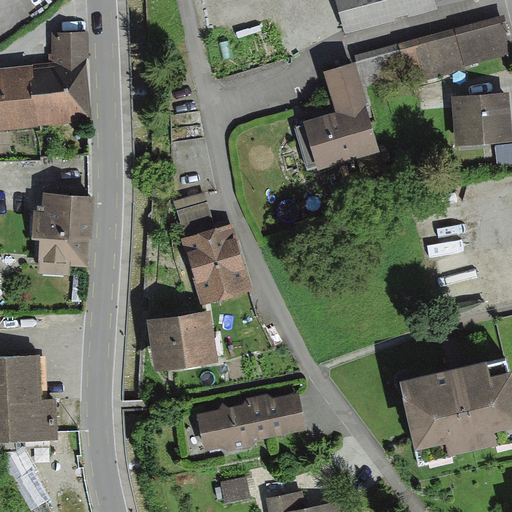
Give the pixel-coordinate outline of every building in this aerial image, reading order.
[(337,0),(345,30),(438,7),(436,4),(450,0),(337,0)] [(511,50),(511,37),(504,10),(357,51),(367,85),(407,74),(410,83),(471,66),(470,62),(511,50)] [(52,57),(0,62),(0,125),(92,116),(86,57),(90,57),(89,27),(52,29),(52,57)] [(308,167),(382,145),(355,53),(324,62),(336,103),(304,112),(306,118),(294,122),(308,167)] [(511,120),(510,86),(452,90),(455,139),(511,134),(511,120)] [(511,140),(495,142),(498,165),(511,163),(511,140)] [(93,230),(95,188),(43,185),(42,203),(33,203),(32,229),(39,229),(37,267),(70,269),(71,259),(88,260),(90,230),(93,230)] [(185,232),(181,234),(201,302),(255,286),(234,217),(216,222),(205,187),(174,197),(185,232)] [(212,302),(148,311),(155,363),(219,355),(212,302)] [(251,318),(222,327),(231,356),(260,347),(251,318)] [(488,346),(399,366),(415,435),(419,434),(423,451),(455,444),(454,441),(493,432),(494,436),(511,431),(511,356),(508,357),(506,346),(489,350),(488,346)] [(41,349),(0,350),(0,437),(21,436),(60,435),(58,392),(42,393),(41,349)] [(307,423),(299,386),(272,392),(269,389),(246,394),(243,398),(228,401),(222,397),(218,403),(198,408),(206,445),(222,442),(228,447),(253,441),(257,434),(307,423)] [(0,457),(30,511),(52,511),(46,499),(52,495),(21,446),(21,436),(0,437),(0,457)] [(251,495),(247,474),(221,479),(225,500),(251,495)] [(345,511),(342,494),(307,500),(304,487),(267,494),(270,511),(345,511)]
